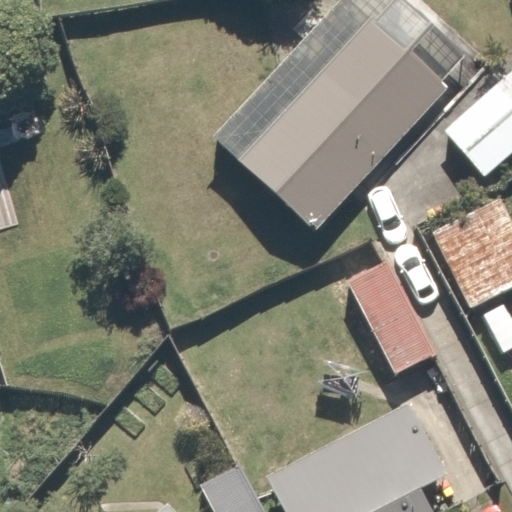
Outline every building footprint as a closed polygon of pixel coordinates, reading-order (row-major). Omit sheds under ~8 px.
[(367,0),(354,0),(197,161),(294,255),(458,88),(367,0)] [(511,108),(492,87),(416,158),(466,211),(511,168),(511,108)] [(511,282),(489,229),(420,258),(455,342),(511,318),(511,282)] [(371,292),(324,312),(367,409),(414,388),(371,292)] [(414,436),(254,500),(258,511),(434,511),(443,509),(414,436)]
